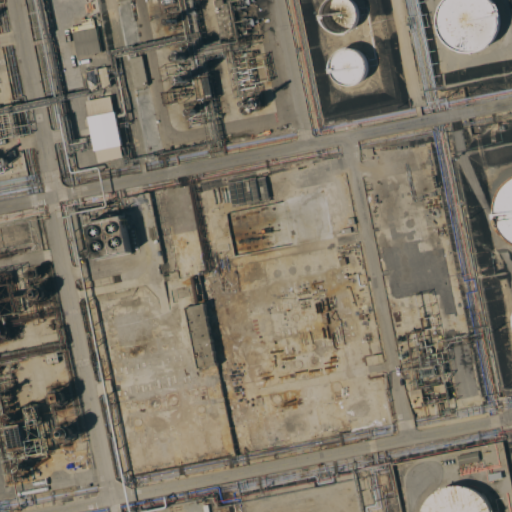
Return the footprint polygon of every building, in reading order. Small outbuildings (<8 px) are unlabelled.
[(178,0),(180,11),(161,15),(158,0),(178,0)] [(234,35),(222,38),(215,6),(214,6),(213,0),(223,0),(224,3),(227,2),(234,35)] [(500,22),(499,31),(494,40),(488,47),(479,51),(469,53),(460,52),(451,48),(444,42),(439,33),(436,24),(437,15),(440,5),(443,0),(492,0),(495,3),(498,12),(501,11),(502,16),(500,16),(500,22)] [(180,22),(180,24),(180,26),(178,26),(177,27),(175,27),(173,26),(171,24),(171,22),(170,21),(171,19),(172,17),(174,16),(175,15),(177,15),(178,22),(179,22),(180,22)] [(97,27),(102,51),(78,56),(73,32),(97,27)] [(254,50),(255,54),(236,58),(236,54),(254,50)] [(177,55),(178,54),(179,53),(181,52),(183,51),(184,51),(187,52),(189,52),(187,54),(188,56),(189,58),(189,59),(188,61),(187,63),(185,63),(184,64),(182,63),(180,63),(179,62),(178,60),(177,59),(177,58),(177,55)] [(148,85),(136,87),(136,85),(134,80),(132,72),(129,58),(142,55),(148,85)] [(112,85),(103,87),(99,68),(108,67),(112,85)] [(95,69),(99,88),(90,90),(87,71),(95,69)] [(339,71),(339,85),(350,84),(349,70),(339,71)] [(196,85),(195,77),(210,74),(214,97),(180,103),(177,88),(196,85)] [(111,96),(115,111),(116,111),(123,145),(121,145),(124,156),(99,162),(97,150),(96,150),(90,125),(86,126),(85,119),(89,118),(89,117),(90,116),(87,101),(111,96)] [(249,108),(251,105),(251,102),(253,97),(258,96),(262,98),(264,103),(262,107),(258,109),(254,109),(253,111),(249,108)] [(246,99),(249,114),(245,115),(245,114),(241,114),(238,100),(246,99)] [(0,159),(7,158),(9,165),(1,166),(0,159)] [(259,199),(254,200),(250,180),(256,179),(259,199)] [(269,198),(263,199),(259,180),(265,179),(269,198)] [(253,200),(247,201),(243,181),(249,180),(253,200)] [(245,202),(239,203),(236,183),(241,182),(245,202)] [(238,203),(233,204),(229,184),(234,183),(238,203)] [(125,215),(131,248),(134,247),(135,251),(96,259),(89,223),(125,215)] [(39,279),(37,280),(35,280),(33,280),(31,278),(30,277),(29,274),(29,272),(30,271),(31,269),(33,268),(35,267),(37,267),(38,268),(40,269),(41,270),(42,272),(42,274),(41,276),(40,278),(39,279)] [(199,301),(196,301),(191,277),(195,276),(199,301)] [(217,365),(198,369),(186,307),(205,304),(217,365)] [(45,354),(57,352),(59,362),(47,364),(45,354)] [(445,383),(448,400),(413,407),(410,391),(445,383)] [(11,422),(10,422),(9,421),(8,420),(8,419),(8,418),(8,417),(9,416),(10,415),(11,414),(13,414),(14,415),(15,417),(16,418),(16,419),(15,421),(13,422),(11,422)] [(29,448),(13,451),(12,447),(14,447),(11,430),(8,430),(8,427),(24,424),(29,448)] [(478,451),(480,460),(459,465),(457,455),(478,451)] [(21,471),(20,470),(18,470),(18,468),(17,466),(18,465),(19,464),(20,463),(22,463),(23,463),(25,465),(25,466),(25,467),(25,469),(23,470),(22,471),(21,471)] [(490,511),(493,493),(427,484),(423,511),(490,511)]
